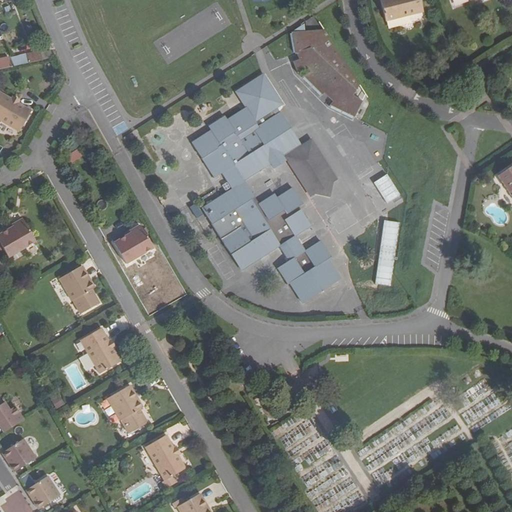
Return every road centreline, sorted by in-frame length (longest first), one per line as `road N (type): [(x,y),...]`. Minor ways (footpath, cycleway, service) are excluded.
road 1 (residential): [(430,322),(289,334),(236,320),(185,271),(83,95)]
road 2 (residential): [(40,157),(245,511)]
road 3 (residential): [(430,322),(475,120)]
road 4 (residential): [(475,120),(432,108),(370,59),(350,0)]
